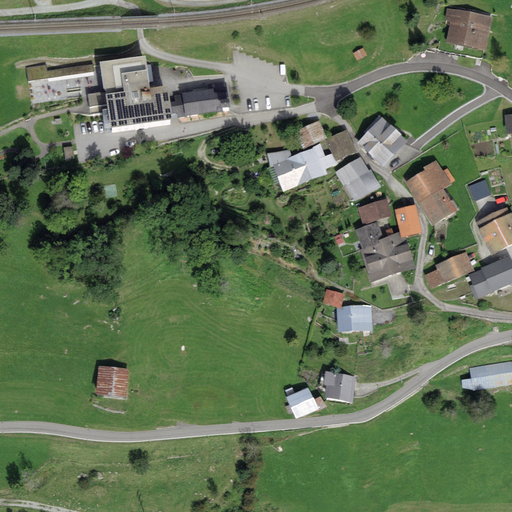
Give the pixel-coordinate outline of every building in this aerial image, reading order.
[(497,20),(452,12),(450,24),(456,25),(452,47),(491,53),(497,20)] [(176,104),(166,106),(166,99),(150,101),(145,66),(100,72),(103,96),(90,97),(92,110),(106,108),(111,141),(171,133),(169,118),(177,117),(176,104)] [(50,68),(29,71),(31,85),(95,76),(94,68),(51,74),(50,68)] [(178,122),(229,116),(225,86),(209,88),(210,94),(175,99),(176,104),(177,117),(178,122)] [(383,119),(359,146),(386,170),(410,143),(383,119)] [(318,121),(295,132),(303,149),(326,138),(318,121)] [(346,131),(326,140),(336,161),(356,151),(346,131)] [(270,167),(273,166),(283,192),(327,174),(325,169),(338,165),(331,154),(325,156),(320,145),(292,156),(289,149),(267,154),(270,167)] [(360,157),(337,172),(356,202),(379,187),(360,157)] [(428,171),(408,184),(433,223),(454,210),(441,190),(454,181),(447,169),(442,172),(436,162),(426,169),(428,171)] [(385,204),(361,210),(364,224),(389,217),(385,204)] [(414,209),(397,213),(403,237),(420,232),(414,209)] [(511,216),(510,213),(478,230),(491,256),(511,245),(511,216)] [(377,228),(356,235),(372,283),(412,270),(401,236),(382,242),(377,228)] [(439,271),(427,276),(431,287),(472,270),(465,255),(437,267),(439,271)] [(511,268),(508,259),(470,276),(479,297),(511,282),(511,268)] [(344,294),(326,290),(322,304),(340,309),(344,294)] [(371,308),(337,310),(338,333),(372,331),(371,308)] [(511,365),(472,372),(473,378),(465,379),(467,394),(511,387),(511,365)] [(134,375),(105,372),(103,399),(132,401),(134,375)] [(355,379),(330,375),(326,398),(351,403),(355,379)] [(308,391),(289,400),(298,419),(317,410),(308,391)]
